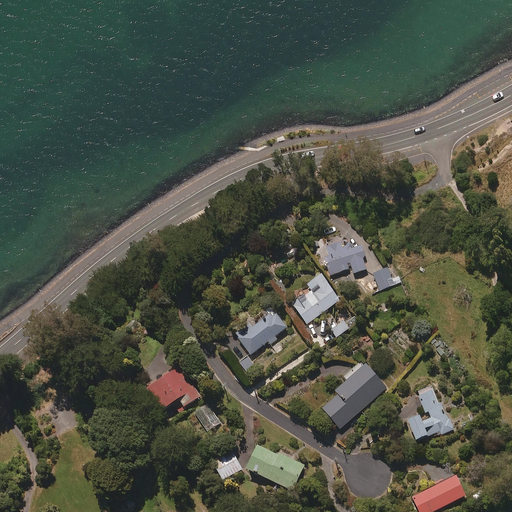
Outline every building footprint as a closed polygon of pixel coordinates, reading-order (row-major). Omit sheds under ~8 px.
[(353,250),(351,244),(343,245),(328,248),(330,259),(327,259),(330,275),(353,271),(354,275),(367,272),(363,248),(353,250)] [(399,277),(392,280),(389,270),(374,276),(380,292),(395,286),(401,283),(399,277)] [(340,304),(323,280),(309,289),(313,294),(294,307),(308,327),(340,304)] [(287,330),(276,314),(247,335),(239,341),(251,357),(270,344),(271,345),(277,341),(276,338),(287,330)] [(359,327),(354,318),(332,331),(336,339),(359,327)] [(255,367),(248,358),(240,364),(247,373),(255,367)] [(368,370),(363,365),(344,381),(349,386),(337,396),(340,399),(324,413),(340,432),(387,393),(368,370)] [(202,399),(182,371),(148,394),(163,416),(180,403),(185,410),(202,399)] [(440,409),(434,396),(420,401),(428,419),(410,426),(418,445),(439,437),(445,436),(454,433),(444,407),(440,409)] [(222,424),(208,406),(195,415),(208,434),(222,424)] [(305,467),(259,450),(249,476),(295,493),(305,467)] [(243,472),(234,455),(214,466),(223,483),(243,472)] [(439,511),(466,499),(457,480),(413,501),(418,511),(439,511)]
